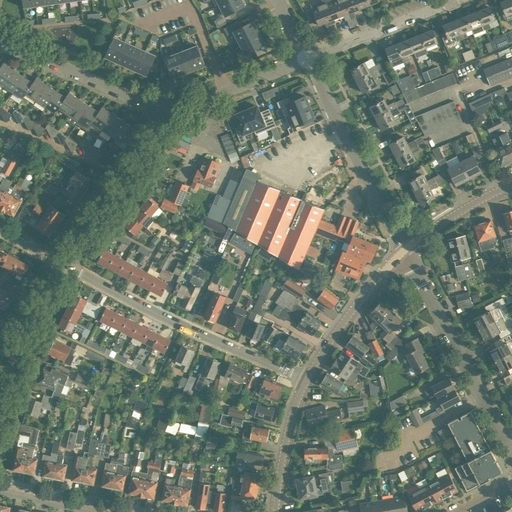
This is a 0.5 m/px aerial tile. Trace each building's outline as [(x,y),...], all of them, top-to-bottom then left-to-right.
[(22,0),(23,8),(35,6),(34,0),(22,0)] [(214,21),(218,28),(236,18),(233,19),(230,14),(244,6),(241,0),(228,0),(216,6),(215,7),(221,18),(214,21)] [(334,0),(332,1),(339,18),(343,16),(345,22),(347,21),(349,27),(353,26),(351,19),(349,14),(343,0),(334,0)] [(343,0),(349,14),(351,19),(355,18),(356,17),(354,12),(358,10),(354,0),(343,0)] [(366,0),(354,0),(358,10),(369,5),(366,0)] [(511,0),(507,0),(501,3),(503,8),(500,9),(503,17),(511,13),(511,0)] [(334,19),(339,18),(332,1),(322,5),(330,25),(335,23),(334,19)] [(325,27),(330,25),(322,5),(312,9),(319,26),(324,23),(325,27)] [(489,7),(477,12),(483,25),(494,20),(489,7)] [(477,12),(466,16),(471,29),(473,35),(485,30),(483,25),(477,12)] [(466,16),(454,21),(462,39),(467,37),(465,32),(471,29),(466,16)] [(462,39),(454,21),(443,26),(446,33),(441,35),(445,46),(451,44),(449,38),(454,36),(456,42),(462,39)] [(231,34),(237,45),(240,43),(259,33),(253,22),(239,29),(236,23),(238,22),(224,29),(228,36),(231,34)] [(432,30),(420,35),(425,48),(437,43),(434,37),(438,36),(436,30),(432,32),(432,30)] [(236,58),(240,65),(257,59),(257,58),(254,59),(250,51),(264,44),(259,33),(240,43),(243,49),(237,53),(239,57),(236,58)] [(490,42),(493,50),(509,44),(505,34),(494,39),(495,41),(490,42)] [(420,35),(409,39),(414,53),(425,48),(420,35)] [(106,55),(116,60),(124,41),(114,37),(106,55)] [(409,39),(397,44),(404,62),(409,60),(407,55),(414,53),(409,39)] [(116,60),(127,64),(135,46),(124,41),(116,60)] [(493,50),(490,42),(485,44),(488,52),(493,50)] [(404,62),(397,44),(386,49),(393,67),(404,62)] [(194,68),(204,63),(197,45),(187,49),(194,68)] [(127,64),(138,69),(146,51),(135,46),(127,64)] [(183,72),(194,68),(187,49),(176,53),(183,72)] [(172,76),(183,72),(176,53),(175,50),(163,55),(172,76)] [(138,69),(148,74),(156,56),(146,51),(138,69)] [(240,65),(236,58),(232,60),(236,67),(240,65)] [(483,69),(490,86),(511,77),(511,60),(511,58),(483,69)] [(351,70),(356,81),(385,66),(383,62),(368,69),(365,63),(351,70)] [(0,68),(0,83),(3,86),(13,70),(3,63),(0,67),(0,68)] [(385,66),(356,81),(363,92),(377,85),(374,79),(380,76),(380,75),(387,71),(385,66)] [(437,77),(434,69),(429,71),(430,74),(423,77),(425,81),(437,77)] [(3,86),(13,92),(23,77),(13,70),(3,86)] [(452,74),(446,76),(450,86),(456,83),(452,74)] [(446,76),(441,78),(445,88),(450,86),(446,76)] [(23,99),(26,94),(33,83),(23,77),(13,92),(23,99)] [(26,94),(36,100),(46,85),(36,78),(33,83),(26,94)] [(414,86),(411,78),(406,80),(409,88),(414,86)] [(441,78),(436,80),(440,90),(445,88),(441,78)] [(436,80),(431,82),(435,92),(440,90),(436,80)] [(431,82),(426,84),(430,94),(435,92),(431,82)] [(426,84),(421,86),(425,96),(430,94),(426,84)] [(36,100),(46,107),(56,92),(46,85),(36,100)] [(421,86),(416,88),(420,98),(425,96),(421,86)] [(416,88),(411,90),(415,100),(420,98),(416,88)] [(504,88),(493,93),(495,98),(506,94),(504,88)] [(269,90),(262,93),(265,100),(272,97),(269,90)] [(415,100),(411,90),(402,94),(407,103),(415,100)] [(56,114),(59,108),(66,98),(65,98),(56,92),(46,107),(56,114)] [(69,115),(79,100),(69,92),(65,98),(66,98),(59,108),(69,115)] [(493,93),(482,97),(485,105),(496,100),(495,98),(493,93)] [(305,96),(294,101),(290,102),(289,98),(277,102),(279,108),(281,107),(285,117),(309,107),(308,105),(309,105),(307,98),(306,98),(305,96)] [(482,97),(469,103),(477,121),(484,118),(482,114),(488,111),(485,105),(482,97)] [(373,114),(375,118),(404,103),(402,99),(395,103),(394,102),(387,106),(384,100),(382,101),(380,98),(376,100),(378,103),(370,107),(370,108),(368,109),(368,110),(370,115),(372,115),(373,114)] [(75,127),(78,121),(89,106),(79,100),(69,115),(65,120),(75,127)] [(454,101),(449,103),(452,113),(458,111),(454,101)] [(404,103),(375,118),(382,130),(396,123),(393,117),(400,113),(399,112),(407,108),(404,103)] [(449,103),(444,105),(447,115),(452,113),(449,103)] [(269,109),(263,111),(263,113),(260,114),(259,113),(257,106),(255,107),(254,105),(247,108),(248,109),(246,110),(254,130),(256,135),(276,127),(269,109)] [(444,105),(439,107),(442,117),(447,115),(444,105)] [(92,123),(91,123),(99,113),(98,112),(89,106),(78,121),(89,128),(92,123)] [(92,123),(102,130),(112,114),(102,107),(98,112),(99,113),(91,123),(92,123)] [(314,118),(309,107),(285,117),(290,127),(287,128),(290,134),(301,129),(300,124),(303,123),(314,118)] [(439,107),(434,109),(437,119),(442,117),(439,107)] [(0,111),(0,113),(0,114),(5,123),(10,120),(9,118),(12,115),(2,108),(0,111)] [(434,109),(428,111),(432,121),(437,119),(434,109)] [(19,124),(23,122),(23,120),(25,116),(15,110),(12,113),(19,124)] [(254,130),(246,110),(235,115),(239,126),(240,129),(236,131),(241,143),(246,141),(244,135),(254,130)] [(428,111),(423,113),(427,123),(432,121),(428,111)] [(458,111),(452,113),(456,123),(462,121),(458,111)] [(415,117),(420,126),(427,123),(423,113),(415,117)] [(452,113),(447,115),(451,125),(456,123),(452,113)] [(102,130),(111,136),(122,120),(112,114),(102,130)] [(447,115),(442,117),(446,127),(451,125),(447,115)] [(28,131),(33,128),(32,127),(35,123),(25,116),(23,120),(23,122),(28,131)] [(442,117),(437,119),(441,129),(446,127),(442,117)] [(122,120),(111,136),(121,143),(132,127),(126,123),(127,121),(123,119),(122,121),(122,120)] [(437,119),(432,121),(436,131),(441,129),(437,119)] [(500,120),(492,123),(496,130),(503,126),(500,120)] [(432,121),(427,123),(431,133),(436,131),(432,121)] [(32,127),(33,128),(38,137),(43,134),(42,133),(45,129),(35,123),(32,127)] [(427,123),(420,126),(425,136),(431,133),(427,123)] [(496,130),(492,123),(486,126),(489,133),(496,130)] [(51,139),(56,136),(55,135),(58,131),(48,124),(45,128),(51,139)] [(61,145),(66,143),(66,141),(68,138),(58,131),(55,135),(56,136),(61,145)] [(465,136),(470,148),(477,145),(472,133),(465,136)] [(506,133),(499,136),(511,162),(511,161),(511,142),(511,143),(506,133)] [(229,134),(221,137),(228,155),(236,152),(229,134)] [(511,162),(499,136),(492,140),(497,150),(494,151),(501,166),(503,165),(504,166),(507,165),(506,164),(511,162)] [(389,145),(395,156),(424,141),(422,137),(407,144),(403,138),(389,145)] [(66,141),(66,143),(71,152),(76,149),(75,148),(77,144),(68,138),(66,141)] [(173,148),(185,154),(190,144),(177,138),(173,148)] [(84,154),(89,151),(89,149),(91,146),(81,139),(78,142),(84,154)] [(424,141),(395,156),(401,167),(415,160),(411,153),(426,146),(424,141)] [(94,160),(99,158),(99,155),(101,152),(91,146),(89,149),(89,151),(94,160)] [(432,150),(438,162),(444,158),(438,147),(432,150)] [(99,158),(104,167),(109,164),(112,160),(101,152),(99,155),(99,158)] [(236,152),(228,155),(232,164),(240,161),(236,152)] [(472,156),(461,162),(469,179),(481,173),(472,156)] [(67,157),(63,164),(74,171),(79,163),(67,157)] [(191,187),(198,190),(200,183),(211,188),(221,164),(203,157),(194,180),(191,187)] [(8,158),(3,168),(1,172),(8,176),(16,162),(8,158)] [(469,179),(461,162),(448,169),(456,186),(469,179)] [(409,182),(414,193),(443,178),(441,174),(426,182),(422,175),(424,174),(422,168),(411,174),(414,179),(409,182)] [(0,203),(0,209),(6,212),(14,197),(15,197),(21,187),(20,187),(22,184),(25,178),(25,179),(28,173),(22,170),(16,181),(17,181),(15,184),(13,189),(8,186),(5,192),(6,192),(0,203)] [(77,171),(69,182),(85,193),(93,182),(77,171)] [(240,184),(223,223),(236,231),(257,183),(243,177),(240,184)] [(452,188),(446,177),(443,178),(445,183),(444,183),(448,191),(452,188)] [(0,185),(0,203),(6,192),(5,192),(8,186),(11,182),(4,178),(0,185)] [(14,197),(6,212),(13,216),(27,191),(28,191),(32,182),(25,179),(25,178),(22,184),(20,187),(21,187),(15,197),(14,197)] [(443,178),(414,193),(420,204),(434,197),(431,190),(444,183),(445,183),(443,178)] [(217,195),(207,216),(223,223),(240,184),(230,180),(222,197),(217,195)] [(257,183),(236,231),(258,244),(280,191),(258,181),(257,183)] [(85,193),(69,182),(62,193),(78,204),(85,193)] [(169,200),(179,204),(181,205),(182,203),(185,204),(189,195),(185,194),(188,186),(176,182),(169,200)] [(45,192),(55,199),(60,192),(49,185),(45,192)] [(280,191),(258,244),(278,256),(302,200),(280,191)] [(149,198),(140,207),(151,217),(159,207),(149,198)] [(179,204),(169,200),(165,199),(162,206),(176,212),(179,204)] [(302,200),(278,256),(299,269),(315,233),(320,219),(324,210),(302,200)] [(37,204),(34,208),(40,213),(43,208),(37,204)] [(52,206),(44,216),(57,225),(60,221),(62,221),(64,218),(63,217),(65,215),(52,206)] [(140,207),(132,216),(143,226),(151,217),(140,207)] [(40,213),(34,208),(30,213),(36,218),(40,213)] [(511,208),(510,210),(509,211),(503,213),(503,214),(504,214),(508,229),(509,229),(510,234),(511,233),(511,208)] [(57,225),(44,216),(36,227),(49,236),(50,234),(52,234),(54,232),(53,230),(57,225)] [(143,226),(132,216),(124,226),(135,235),(143,226)] [(219,233),(218,237),(228,241),(233,229),(207,216),(203,225),(219,233)] [(320,219),(315,233),(335,241),(336,239),(339,232),(333,230),(335,225),(320,219)] [(491,219),(482,222),(490,248),(494,246),(492,241),(496,240),(495,236),(496,236),(491,219)] [(490,248),(482,222),(472,225),(478,241),(481,250),(490,248)] [(335,225),(333,230),(339,232),(336,239),(350,245),(354,236),(355,234),(335,225)] [(230,241),(251,254),(255,243),(236,232),(230,241)] [(116,240),(121,243),(124,237),(119,234),(116,240)] [(156,235),(147,246),(152,249),(161,239),(156,235)] [(350,245),(347,252),(367,260),(370,261),(377,246),(354,236),(350,245)] [(464,236),(456,238),(461,261),(465,279),(473,277),(468,257),(469,257),(464,236)] [(124,237),(121,243),(127,246),(130,241),(124,237)] [(511,237),(502,240),(506,252),(511,250),(511,249),(510,244),(511,243),(511,237)] [(461,261),(456,238),(447,240),(452,261),(453,261),(458,280),(465,279),(461,261)] [(182,250),(188,253),(193,242),(187,239),(182,250)] [(137,251),(143,254),(146,249),(140,246),(137,251)] [(97,261),(108,267),(115,255),(104,249),(97,261)] [(146,249),(143,254),(148,257),(151,252),(146,249)] [(204,255),(213,259),(216,254),(206,249),(204,255)] [(347,252),(344,250),(336,270),(359,279),(367,260),(347,252)] [(0,279),(6,268),(12,271),(18,260),(17,259),(18,258),(14,256),(14,255),(9,252),(8,254),(0,267),(0,279)] [(108,267),(119,273),(125,261),(115,255),(108,267)] [(165,256),(162,262),(167,265),(170,259),(165,256)] [(475,260),(479,273),(485,271),(481,259),(475,260)] [(12,271),(7,280),(12,283),(17,274),(23,277),(25,273),(27,274),(32,265),(24,260),(23,262),(18,260),(12,271)] [(119,273),(129,279),(136,267),(125,261),(119,273)] [(167,265),(162,262),(159,268),(164,271),(167,265)] [(129,279),(140,285),(147,272),(136,267),(129,279)] [(216,271),(211,282),(217,285),(222,273),(216,271)] [(270,271),(267,278),(272,280),(275,273),(270,271)] [(140,285),(151,290),(157,278),(147,272),(140,285)] [(185,300),(181,307),(189,310),(202,281),(192,276),(190,282),(191,283),(188,289),(177,284),(173,294),(185,300)] [(157,278),(151,290),(161,296),(168,284),(157,278)] [(282,287),(301,298),(306,290),(288,278),(282,287)] [(311,294),(330,309),(338,299),(325,289),(318,284),(311,294)] [(0,297),(9,302),(13,295),(7,292),(9,290),(3,287),(2,289),(0,288),(0,297)] [(233,300),(238,302),(243,290),(238,287),(233,300)] [(222,307),(226,298),(214,292),(212,295),(206,292),(204,296),(211,299),(203,316),(215,322),(222,307)] [(456,296),(459,308),(472,304),(469,292),(456,296)] [(74,294),(69,305),(82,311),(87,301),(74,294)] [(275,302),(285,309),(286,307),(316,328),(321,321),(301,307),(296,304),(299,300),(290,294),(286,299),(280,295),(275,302)] [(254,307),(252,312),(257,314),(263,317),(265,311),(260,309),(265,298),(260,295),(254,307)] [(0,306),(5,310),(9,302),(0,297),(0,306)] [(243,305),(249,307),(252,300),(247,298),(243,305)] [(473,320),(478,329),(494,320),(495,321),(503,318),(497,307),(505,303),(502,298),(484,307),(486,312),(473,320)] [(372,331),(379,323),(391,311),(381,302),(370,314),(376,320),(373,323),(372,322),(369,325),(372,331)] [(69,305),(64,315),(77,322),(82,311),(69,305)] [(227,327),(239,332),(247,312),(235,307),(227,327)] [(286,307),(285,309),(279,317),(284,321),(287,317),(292,320),(292,321),(299,326),(297,328),(302,332),(304,330),(312,335),(316,328),(286,307)] [(99,320),(110,326),(117,313),(106,308),(99,320)] [(257,314),(252,312),(251,311),(245,325),(249,326),(246,335),(259,340),(264,326),(254,321),(257,314)] [(391,311),(379,323),(386,329),(380,336),(388,344),(396,335),(391,331),(400,320),(391,311)] [(110,326),(121,331),(127,319),(117,313),(110,326)] [(77,322),(64,315),(58,327),(71,333),(73,329),(82,333),(87,335),(91,328),(89,327),(88,330),(85,328),(86,326),(77,322)] [(494,320),(478,329),(484,341),(498,334),(500,338),(511,331),(511,326),(508,328),(503,318),(495,321),(494,320)] [(121,331),(132,337),(138,324),(127,319),(121,331)] [(86,326),(85,328),(88,330),(89,327),(91,328),(93,324),(88,321),(86,326)] [(132,337),(143,342),(149,329),(138,324),(132,337)] [(271,326),(268,331),(274,335),(278,330),(271,326)] [(143,342),(153,347),(160,335),(149,329),(143,342)] [(274,335),(268,331),(263,339),(269,343),(274,335)] [(284,331),(279,338),(301,352),(305,345),(284,331)] [(489,352),(494,361),(511,353),(506,343),(511,340),(511,331),(500,338),(503,344),(489,352)] [(160,335),(153,347),(164,353),(171,340),(160,335)] [(368,347),(353,336),(346,346),(360,357),(359,359),(370,368),(372,367),(376,361),(364,352),(368,347)] [(301,352),(279,338),(274,346),(296,359),(301,352)] [(406,355),(416,374),(429,368),(421,354),(424,353),(417,338),(406,344),(410,352),(406,355)] [(88,339),(86,344),(98,351),(101,345),(88,339)] [(376,339),(368,343),(375,357),(383,354),(376,339)] [(63,363),(70,366),(75,356),(73,355),(75,350),(70,348),(55,341),(49,353),(64,360),(63,363)] [(115,344),(112,350),(116,352),(118,353),(121,346),(115,344)] [(101,345),(98,351),(104,354),(107,348),(101,345)] [(175,361),(183,364),(181,370),(186,372),(191,360),(190,359),(194,351),(182,346),(175,361)] [(385,357),(390,361),(398,352),(394,348),(385,357)] [(85,356),(102,364),(105,358),(88,350),(85,356)] [(342,351),(336,359),(352,371),(355,366),(359,369),(362,365),(342,351)] [(114,358),(120,361),(122,356),(117,353),(114,358)] [(511,354),(511,353),(494,361),(500,373),(511,366),(511,354)] [(122,356),(120,361),(125,364),(128,359),(122,356)] [(213,379),(213,378),(219,363),(218,362),(217,361),(214,360),(212,360),(207,358),(195,388),(200,391),(205,380),(212,382),(213,379)] [(352,371),(336,359),(330,368),(352,382),(355,377),(350,374),(352,371)] [(42,371),(40,375),(65,385),(68,377),(53,371),(55,367),(47,364),(46,368),(45,367),(43,370),(42,371)] [(247,384),(248,380),(250,374),(247,373),(247,371),(231,364),(226,375),(225,377),(220,375),(216,393),(223,394),(230,377),(242,382),(243,382),(247,384)] [(511,373),(503,378),(507,386),(511,383),(511,373)] [(75,381),(87,386),(90,378),(78,374),(75,381)] [(255,376),(250,374),(248,380),(280,392),(283,385),(266,378),(265,378),(261,376),(259,380),(254,378),(255,376)] [(320,384),(342,398),(346,393),(339,389),(343,383),(327,374),(320,384)] [(52,397),(53,397),(61,400),(64,401),(67,395),(61,393),(65,385),(40,375),(39,379),(39,380),(38,383),(54,390),(52,397)] [(188,379),(184,387),(179,400),(188,404),(192,395),(189,394),(195,378),(190,375),(188,379)] [(376,377),(378,386),(384,385),(385,385),(383,375),(376,377)] [(179,385),(184,387),(188,379),(182,377),(179,385)] [(433,391),(437,398),(454,389),(448,378),(424,390),(426,395),(433,391)] [(248,380),(247,384),(246,386),(250,387),(251,386),(256,388),(254,391),(259,393),(259,394),(276,401),(280,392),(248,380)] [(384,385),(378,386),(374,386),(369,382),(370,397),(382,396),(387,395),(385,385),(384,385)] [(454,389),(437,398),(441,406),(435,409),(437,413),(448,407),(448,406),(459,400),(454,389)] [(40,401),(43,394),(37,391),(34,399),(40,401)] [(52,405),(53,397),(52,397),(44,395),(41,402),(30,399),(25,412),(37,416),(40,407),(51,411),(52,405)] [(390,402),(391,410),(406,402),(403,395),(390,402)] [(53,397),(52,405),(56,406),(60,405),(61,400),(53,397)] [(137,397),(132,409),(143,413),(148,402),(137,397)] [(251,409),(249,415),(270,421),(271,416),(273,415),(274,412),(273,410),(273,408),(258,404),(258,402),(251,400),(249,409),(251,409)] [(347,402),(348,412),(364,410),(363,400),(347,402)] [(305,410),(309,427),(342,419),(340,409),(326,413),(324,405),(305,410)] [(227,415),(244,419),(245,412),(229,407),(227,415)] [(201,423),(209,425),(212,410),(204,409),(201,423)] [(408,413),(415,427),(424,423),(416,409),(408,413)] [(447,423),(460,446),(461,448),(466,459),(467,458),(468,461),(468,462),(465,463),(455,468),(460,478),(461,481),(466,491),(477,486),(476,485),(479,484),(489,479),(488,477),(491,475),(491,477),(495,475),(494,472),(495,468),(498,467),(496,463),(495,463),(493,461),(495,460),(490,450),(489,447),(484,437),(483,437),(482,434),(477,424),(475,421),(470,411),(460,416),(461,419),(459,420),(457,418),(447,423)] [(219,425),(231,428),(232,425),(241,427),(243,419),(233,416),(232,417),(222,414),(219,425)] [(168,423),(161,420),(158,429),(165,431),(168,423)] [(20,434),(30,437),(32,427),(21,425),(10,422),(7,430),(20,434)] [(242,441),(250,443),(251,439),(266,441),(266,440),(268,440),(270,429),(248,425),(246,431),(244,431),(242,441)] [(360,454),(353,428),(333,433),(339,459),(360,454)] [(447,428),(438,432),(442,439),(450,435),(447,428)] [(78,429),(77,433),(75,443),(82,444),(85,431),(78,429)] [(73,450),(75,443),(77,433),(70,432),(66,448),(73,450)] [(96,469),(91,468),(92,460),(93,460),(94,455),(97,456),(100,442),(106,444),(108,434),(101,433),(99,442),(91,440),(88,453),(87,457),(88,457),(82,482),(93,484),(96,469)] [(182,437),(173,435),(171,443),(180,445),(182,437)] [(42,476),(53,479),(58,454),(57,454),(60,441),(53,440),(51,453),(52,453),(51,457),(43,455),(41,468),(43,468),(42,476)] [(12,470),(23,473),(27,453),(28,449),(30,443),(29,443),(23,442),(22,448),(17,447),(12,470)] [(97,456),(103,457),(106,444),(100,442),(97,456)] [(106,444),(103,457),(109,458),(111,445),(106,444)] [(305,448),(305,459),(305,464),(315,464),(315,459),(327,459),(327,458),(334,458),(334,449),(327,449),(327,448),(305,448)] [(27,453),(23,473),(34,475),(37,459),(32,459),(34,450),(28,449),(27,453)] [(145,498),(145,497),(148,480),(150,481),(152,475),(153,469),(155,457),(157,451),(150,450),(147,468),(148,468),(147,474),(140,472),(139,478),(140,478),(136,496),(137,496),(137,497),(141,498),(141,497),(145,498)] [(235,467),(253,471),(254,464),(261,466),(263,456),(238,451),(235,467)] [(72,480),(82,482),(88,457),(87,457),(88,453),(84,452),(83,456),(77,455),(72,480)] [(435,455),(437,461),(443,458),(440,452),(435,455)] [(58,454),(53,479),(63,481),(66,465),(62,464),(64,456),(58,454)] [(101,486),(111,488),(118,458),(112,457),(111,464),(106,463),(101,486)] [(155,457),(153,469),(159,471),(162,458),(155,457)] [(118,458),(111,488),(122,491),(125,475),(127,476),(129,467),(123,466),(124,460),(118,458)] [(341,462),(327,466),(327,469),(330,471),(342,469),(341,462)] [(186,476),(186,477),(193,478),(194,470),(188,469),(186,476)] [(128,494),(136,496),(140,478),(139,478),(140,472),(133,471),(128,494)] [(213,492),(208,491),(209,485),(204,484),(206,472),(201,471),(199,483),(195,507),(205,509),(206,502),(211,503),(213,492)] [(231,494),(241,496),(255,498),(260,475),(245,472),(244,475),(242,474),(241,479),(234,477),(231,494)] [(449,474),(438,479),(447,497),(458,491),(449,474)] [(145,497),(153,499),(158,476),(152,475),(150,481),(148,480),(145,497)] [(297,486),(298,489),(326,484),(325,476),(314,478),(313,476),(296,480),(296,481),(295,482),(296,485),(297,486)] [(161,501),(170,502),(174,485),(173,484),(174,479),(166,478),(161,501)] [(179,504),(182,488),(184,488),(186,479),(180,478),(178,485),(174,485),(170,502),(170,503),(179,504)] [(182,488),(179,504),(187,506),(192,480),(186,479),(184,488),(182,488)] [(438,479),(428,484),(437,502),(447,497),(438,479)] [(342,481),(341,481),(343,492),(345,492),(344,491),(353,489),(352,480),(343,482),(342,481)] [(214,510),(223,511),(225,494),(224,494),(225,485),(217,484),(217,488),(218,488),(217,493),(216,493),(214,510)] [(326,484),(298,489),(298,491),(296,492),(297,497),(298,497),(299,497),(300,499),(311,497),(312,498),(315,498),(316,496),(317,496),(323,495),(322,492),(328,491),(326,484)] [(428,484),(418,490),(427,507),(437,502),(428,484)] [(418,511),(427,507),(418,490),(408,495),(416,511),(418,511)] [(407,511),(405,496),(393,498),(395,511),(407,511)] [(395,511),(393,498),(382,500),(383,511),(395,511)] [(348,500),(350,511),(357,511),(355,499),(348,500)] [(383,511),(382,500),(371,502),(372,511),(383,511)] [(372,511),(371,502),(359,504),(360,511),(372,511)]
